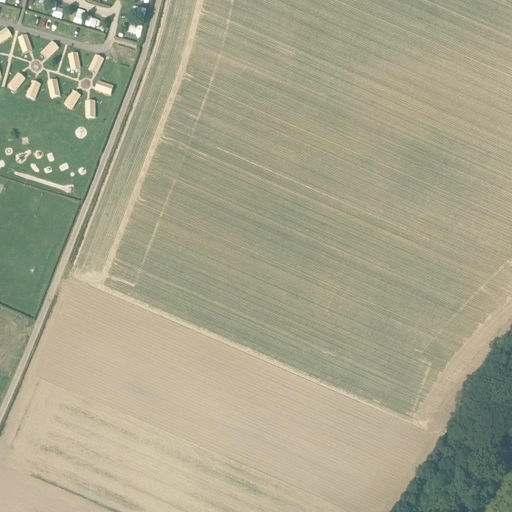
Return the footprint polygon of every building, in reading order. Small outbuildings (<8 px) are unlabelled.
[(44,0),(34,0),(31,10),(41,13),(45,0),(44,0)] [(8,28),(0,32),(0,44),(13,37),(8,28)] [(20,37),(22,53),(32,51),(30,36),(20,37)] [(53,42),(41,53),(48,60),(60,49),(53,42)] [(72,71),(82,71),(80,53),(70,54),(72,71)] [(98,75),(105,60),(96,55),(89,71),(98,75)] [(19,73),(8,86),(15,93),(27,80),(19,73)] [(52,99),(62,96),(59,80),(48,82),(52,99)] [(26,97),(36,101),(42,85),(32,81),(26,97)] [(96,91),(112,95),(115,86),(99,81),(96,91)] [(75,110),(81,95),(72,91),(65,106),(75,110)] [(97,101),(86,102),(87,119),(97,118),(97,101)]
